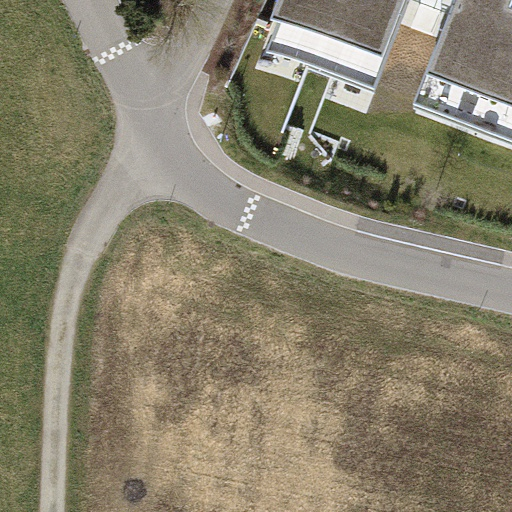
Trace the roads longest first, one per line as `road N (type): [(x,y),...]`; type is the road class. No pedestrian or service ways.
road 1 (track): [(155,131),(101,218),(71,303),(59,511)]
road 2 (residential): [(155,131),(191,174),(234,207),(334,247),(511,292)]
road 3 (unknown): [(466,283),(425,150),(417,59),(430,0)]
road 4 (residential): [(93,0),(155,131)]
road 5 (residential): [(155,131),(215,0)]
